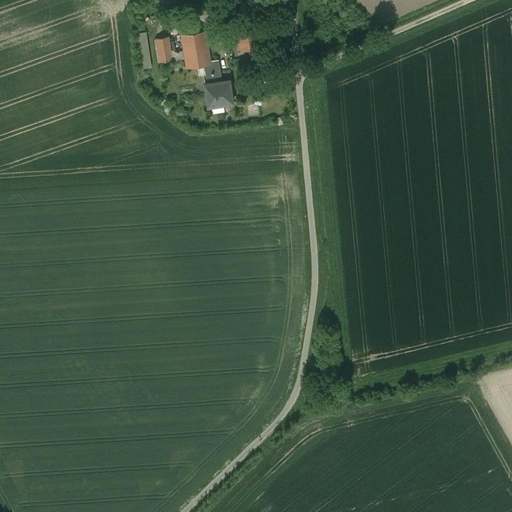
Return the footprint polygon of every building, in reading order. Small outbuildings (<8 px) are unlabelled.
[(259,23),(235,26),(239,51),(263,48),(259,23)] [(206,31),(182,35),(185,50),(186,58),(187,67),(205,64),(211,63),(211,60),(206,31)] [(169,36),(157,38),(161,62),(186,58),(185,50),(171,53),(169,36)] [(149,44),(138,46),(143,74),(153,72),(149,44)] [(219,59),(211,60),(211,63),(205,64),(208,84),(205,84),(209,106),(234,102),(230,80),(223,82),(219,59)] [(153,73),(143,75),(144,86),(155,84),(153,73)]
